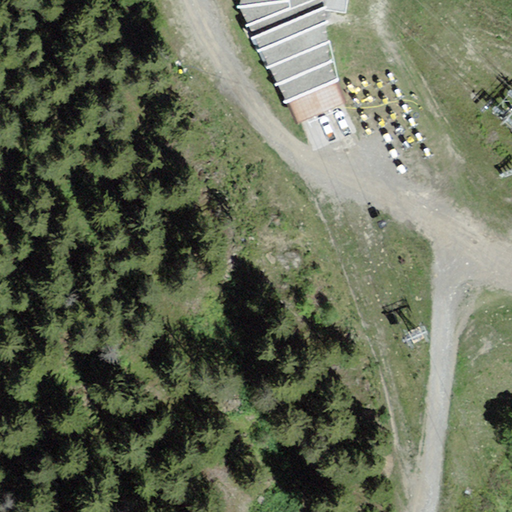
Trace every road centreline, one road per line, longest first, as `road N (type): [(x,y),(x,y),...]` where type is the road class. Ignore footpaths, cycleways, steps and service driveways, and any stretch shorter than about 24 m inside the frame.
road 1 (track): [(188,0),(272,145),(452,223)]
road 2 (track): [(452,223),(431,511)]
